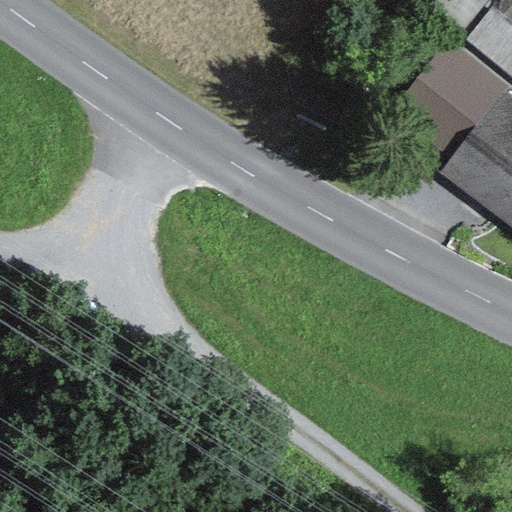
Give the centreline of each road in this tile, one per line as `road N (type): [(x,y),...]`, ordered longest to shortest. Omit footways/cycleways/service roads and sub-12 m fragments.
road 1 (secondary): [(511,314),(314,210),(170,121),(0,0)]
road 2 (track): [(87,270),(390,511)]
road 3 (track): [(170,121),(87,270),(0,246)]
